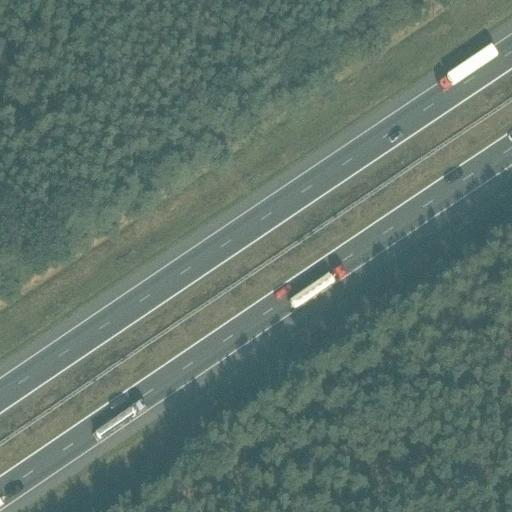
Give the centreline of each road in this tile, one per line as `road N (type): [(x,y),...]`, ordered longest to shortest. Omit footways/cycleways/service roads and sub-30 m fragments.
road 1 (motorway): [(0,499),(511,154)]
road 2 (motorway): [(511,58),(0,401)]
